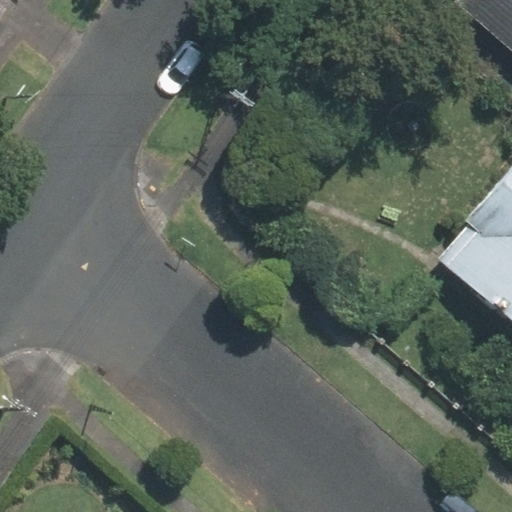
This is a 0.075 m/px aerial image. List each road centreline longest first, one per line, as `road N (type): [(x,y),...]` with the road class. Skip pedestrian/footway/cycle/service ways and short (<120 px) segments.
road 1 (residential): [(20,216),(354,511)]
road 2 (residential): [(168,0),(20,216)]
